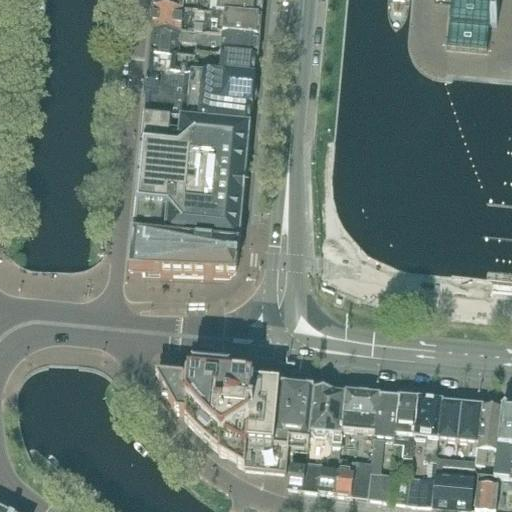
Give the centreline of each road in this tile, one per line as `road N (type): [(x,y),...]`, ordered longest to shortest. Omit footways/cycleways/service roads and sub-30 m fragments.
road 1 (residential): [(141,0),(109,330)]
road 2 (residential): [(300,511),(241,493),(190,454),(140,385),(133,331)]
road 3 (primary): [(511,367),(299,342),(288,332)]
road 4 (primary): [(281,319),(295,283),(289,159)]
road 5 (primary): [(289,159),(271,281),(281,319)]
road 6 (primary): [(289,159),(304,0)]
road 7 (unclassified): [(430,0),(426,45),(433,62),(511,73)]
